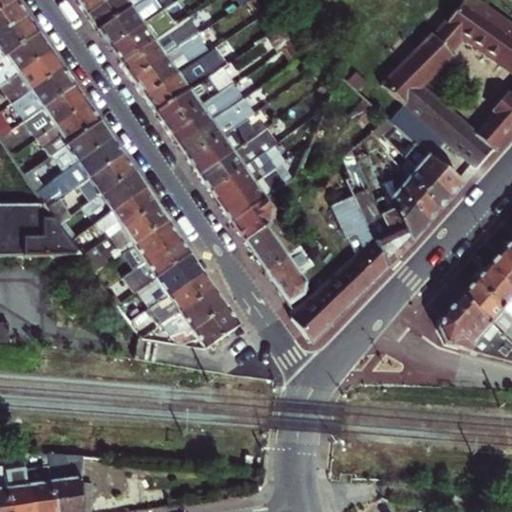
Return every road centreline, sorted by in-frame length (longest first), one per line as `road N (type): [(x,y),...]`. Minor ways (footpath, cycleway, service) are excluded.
road 1 (residential): [(44,0),(312,387)]
road 2 (tertiary): [(366,329),(511,165)]
road 3 (residential): [(511,379),(434,365),(366,329)]
road 4 (tertiary): [(304,511),(295,463),(312,387)]
